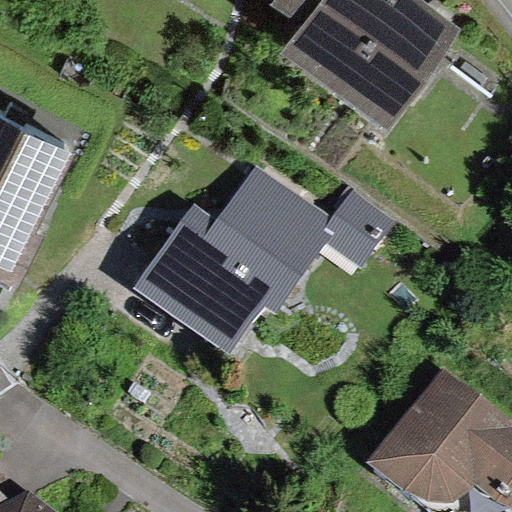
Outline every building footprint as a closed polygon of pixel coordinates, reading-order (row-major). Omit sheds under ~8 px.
[(282,0),(270,17),(379,95),(444,4),(439,0),(282,0)] [(0,119),(0,276),(9,282),(74,157),(0,119)] [(185,200),(127,277),(224,348),(309,232),(353,264),(383,224),(347,198),(331,220),(259,168),(218,224),(185,200)] [(511,434),(430,378),(368,467),(433,511),(449,511),(472,480),(511,508),(511,434)] [(0,511),(62,511),(24,481),(3,507),(0,504),(0,511)]
